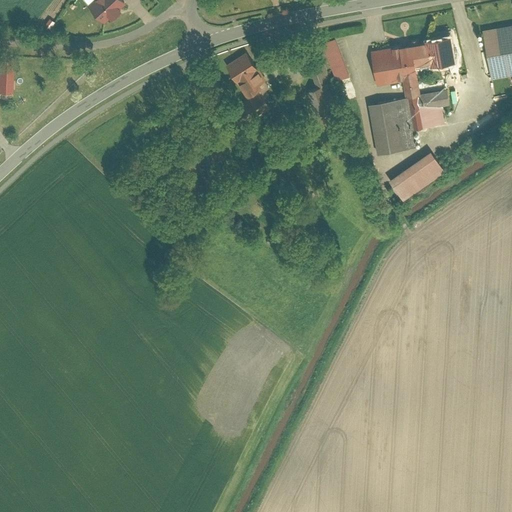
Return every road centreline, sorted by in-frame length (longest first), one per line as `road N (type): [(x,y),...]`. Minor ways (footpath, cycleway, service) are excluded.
road 1 (tertiary): [(204,42),(95,97),(0,173)]
road 2 (unclassified): [(183,13),(109,43),(0,42)]
road 3 (tertiary): [(375,0),(290,14),(204,42)]
